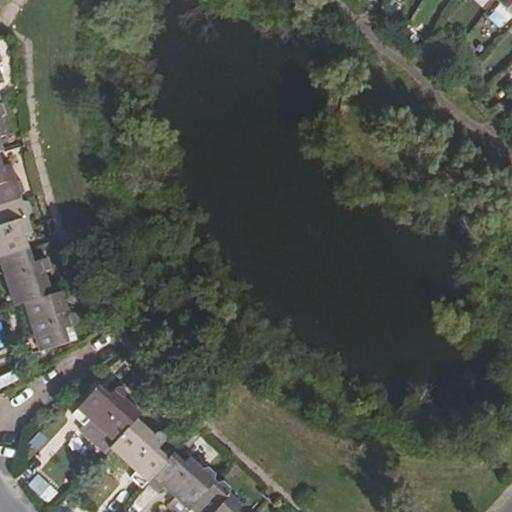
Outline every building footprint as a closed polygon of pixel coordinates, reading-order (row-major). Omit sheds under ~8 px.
[(511,0),(494,0),(493,1),(511,18),(511,0)] [(0,150),(0,203),(24,196),(22,192),(26,188),(23,179),(18,179),(13,161),(5,162),(0,150)] [(24,196),(0,203),(0,254),(30,245),(27,232),(33,229),(28,212),(31,207),(29,201),(25,199),(24,196)] [(30,245),(0,254),(0,270),(9,269),(19,303),(28,300),(55,292),(49,269),(50,268),(52,264),(51,259),(48,257),(44,255),(34,258),(30,245)] [(55,292),(28,300),(39,334),(30,337),(33,351),(71,338),(69,327),(75,325),(78,322),(79,318),(79,316),(75,311),(70,310),(64,289),(55,292)] [(117,438),(137,416),(142,410),(125,394),(125,393),(125,388),(122,385),(118,384),(114,385),(108,392),(98,385),(74,412),(85,422),(90,416),(117,438)] [(116,439),(112,444),(138,467),(130,475),(142,486),(146,481),(168,457),(158,447),(164,440),(164,439),(164,435),(162,432),(157,430),(153,431),(137,416),(117,438),(116,439)] [(168,457),(146,481),(157,491),(164,485),(191,507),(215,480),(213,477),(213,472),(208,466),(202,468),(188,456),(182,462),(172,452),(168,457)] [(36,475),(25,486),(45,505),(55,494),(36,475)] [(215,480),(191,507),(196,511),(237,511),(236,511),(242,503),(229,492),(230,486),(224,481),(218,482),(215,480)] [(134,511),(141,511),(155,497),(145,489),(128,507),(134,511)]
